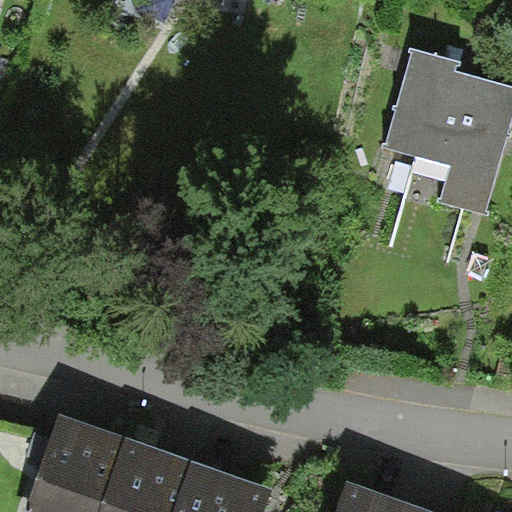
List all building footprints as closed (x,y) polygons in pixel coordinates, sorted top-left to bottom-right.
[(459,63),(414,51),(387,145),(455,164),(443,204),(486,216),(511,124),(511,87),(468,76),(457,73),(459,63)] [(96,437),(61,424),(27,511),(101,511),(125,448),(96,437)] [(162,461),(125,448),(101,511),(180,511),(194,472),(162,461)] [(239,487),(194,472),(180,511),(265,511),(271,498),(239,487)] [(417,511),(389,502),(349,487),(339,511),(417,511)]
